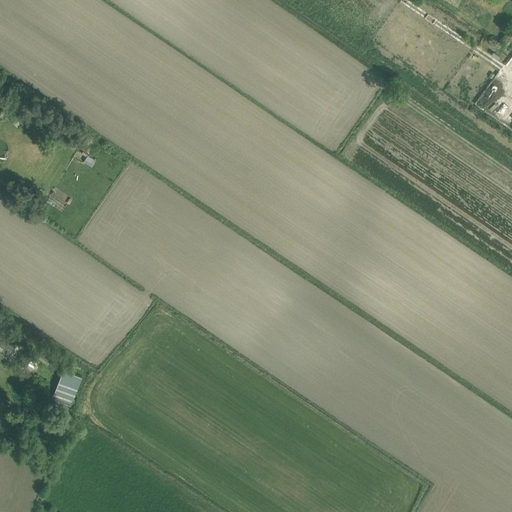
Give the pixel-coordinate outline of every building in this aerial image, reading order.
[(0,110),(0,111),(3,116),(9,111),(6,106),(0,110)] [(19,111),(10,121),(15,125),(23,115),(19,111)] [(85,160),(92,165),(97,158),(89,153),(85,160)] [(0,336),(0,344),(11,353),(15,347),(0,336)] [(26,354),(20,362),(31,370),(37,362),(37,360),(27,353),(26,354)] [(64,389),(57,395),(63,401),(61,407),(71,410),(75,397),(64,389)]
